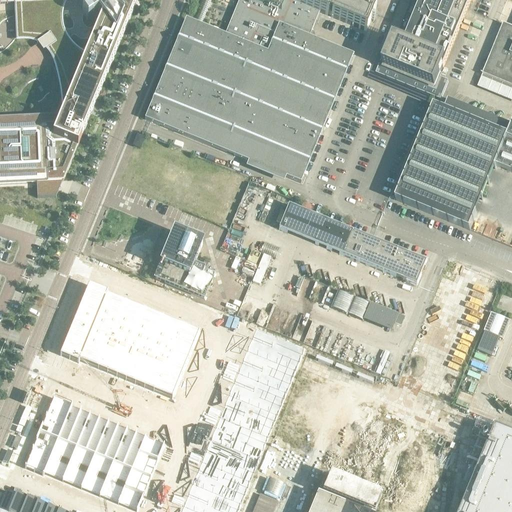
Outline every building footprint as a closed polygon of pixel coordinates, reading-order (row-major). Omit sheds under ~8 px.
[(0,0),(0,84),(75,81),(66,104),(55,131),(45,131),(8,132),(7,121),(0,121),(0,184),(63,182),(84,130),(85,130),(91,114),(96,101),(135,6),(137,1),(137,0),(0,0)] [(206,0),(197,24),(186,20),(145,120),(151,123),(249,163),(251,157),(288,172),(285,178),(301,184),(353,55),(309,37),(319,13),(327,16),(328,15),(331,16),(331,17),(366,32),(376,8),(357,0),(206,0)] [(422,0),(422,12),(407,49),(413,52),(411,55),(392,47),(383,68),(435,89),(471,0),(422,0)] [(511,0),(499,0),(477,54),(511,68),(511,0)] [(470,231),(496,167),(511,172),(511,141),(508,139),(508,138),(434,107),(396,201),(470,231)] [(134,147),(140,149),(144,139),(141,138),(142,137),(138,135),(134,147)] [(119,194),(130,196),(132,186),(121,183),(119,194)] [(425,262),(288,206),(278,230),(416,286),(425,262)] [(132,238),(139,222),(111,210),(104,227),(132,238)] [(148,241),(152,230),(147,228),(142,239),(148,241)] [(204,299),(214,274),(194,265),(202,245),(174,233),(155,279),(204,299)] [(274,263),(278,254),(268,250),(264,259),(274,263)] [(236,289),(247,294),(252,284),(240,279),(236,289)] [(449,279),(409,392),(443,403),(482,290),(449,279)] [(88,285),(74,321),(93,329),(107,295),(108,293),(90,286),(88,285)] [(312,303),(313,299),(317,300),(319,292),(311,290),(311,286),(304,285),(302,295),(307,296),(306,302),(312,303)] [(393,341),(401,321),(328,294),(321,312),(341,319),(340,321),(393,341)] [(107,295),(93,329),(111,337),(125,303),(108,296),(107,295)] [(125,303),(111,337),(120,340),(130,344),(144,310),(125,303)] [(144,310),(130,344),(139,348),(148,352),(162,318),(144,310)] [(162,318),(148,352),(158,355),(167,359),(174,341),(181,325),(162,318)] [(488,341),(499,346),(508,324),(497,319),(488,341)] [(74,321),(59,357),(79,365),(79,363),(93,329),(74,321)] [(181,325),(174,341),(193,349),(200,333),(181,325)] [(93,329),(79,363),(97,370),(111,337),(93,329)] [(260,331),(251,353),(296,371),(305,349),(260,331)] [(111,337),(97,370),(107,374),(120,340),(111,337)] [(120,340),(107,374),(116,378),(130,344),(120,340)] [(174,341),(167,359),(186,367),(193,349),(174,341)] [(130,344),(116,378),(125,382),(139,348),(130,344)] [(139,348),(125,382),(134,386),(148,352),(139,348)] [(148,352),(134,386),(144,389),(158,355),(148,352)] [(251,353),(242,375),(287,394),(296,371),(251,353)] [(158,355),(144,389),(153,393),(160,377),(167,359),(158,355)] [(167,359),(160,377),(179,385),(186,367),(167,359)] [(242,375),(232,397),(278,416),(287,394),(242,375)] [(160,377),(153,393),(172,401),(173,400),(179,385),(160,377)] [(232,397),(223,420),(269,438),(278,416),(232,397)] [(53,399),(38,434),(57,442),(71,408),(72,408),(72,407),(73,406),(53,398),(53,399)] [(71,408),(57,442),(67,446),(81,412),(72,408),(71,408)] [(436,509),(459,446),(366,411),(332,504),(354,511),(441,511),(442,511),(436,509)] [(81,412),(67,446),(76,450),(90,416),(81,412)] [(90,416),(76,450),(85,453),(99,419),(90,416)] [(99,419),(85,453),(94,457),(108,423),(99,419)] [(223,420),(214,442),(259,460),(269,438),(223,420)] [(108,423),(94,457),(104,461),(118,427),(108,423)] [(118,427),(104,461),(113,465),(127,431),(118,427)] [(127,431),(113,465),(122,468),(136,435),(127,431)] [(38,434),(24,470),(43,478),(44,476),(57,442),(38,434)] [(136,435),(122,468),(131,472),(139,454),(145,438),(136,435)] [(145,438),(139,454),(158,462),(165,446),(145,438)] [(511,511),(511,445),(499,441),(476,506),(471,504),(468,511),(511,511)] [(57,442),(44,476),(62,483),(76,450),(67,446),(57,442)] [(214,442),(205,464),(250,482),(259,460),(214,442)] [(76,450),(62,483),(81,491),(94,457),(85,453),(76,450)] [(139,454),(131,472),(151,480),(158,462),(139,454)] [(94,457),(81,491),(99,499),(113,465),(104,461),(94,457)] [(205,464),(196,486),(241,505),(250,482),(205,464)] [(113,465),(99,499),(118,506),(124,490),(131,472),(122,468),(113,465)] [(131,472),(124,490),(143,498),(151,480),(131,472)] [(196,486),(187,509),(195,511),(238,511),(241,505),(196,486)] [(124,490),(118,506),(131,511),(137,511),(143,498),(124,490)] [(5,493),(0,506),(0,511),(9,511),(16,497),(5,493)] [(16,497),(9,511),(21,511),(26,501),(16,497)] [(34,511),(37,506),(26,501),(21,511),(34,511)] [(287,503),(285,511),(287,511),(295,511),(297,506),(287,503)]
